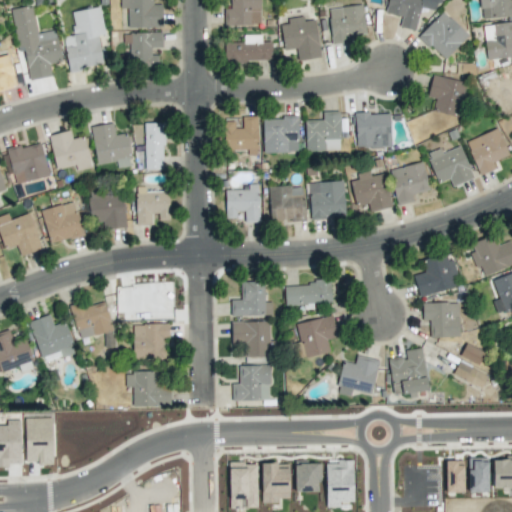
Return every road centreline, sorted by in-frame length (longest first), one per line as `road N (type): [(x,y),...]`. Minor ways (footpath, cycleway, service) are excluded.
road 1 (residential): [(511,194),(366,243),(131,255),(0,295)]
road 2 (residential): [(195,0),(200,404)]
road 3 (residential): [(364,433),(200,434),(150,447),(66,490),(0,500)]
road 4 (residential): [(196,87),(114,93),(0,122)]
road 5 (residential): [(385,69),(316,84),(196,87)]
